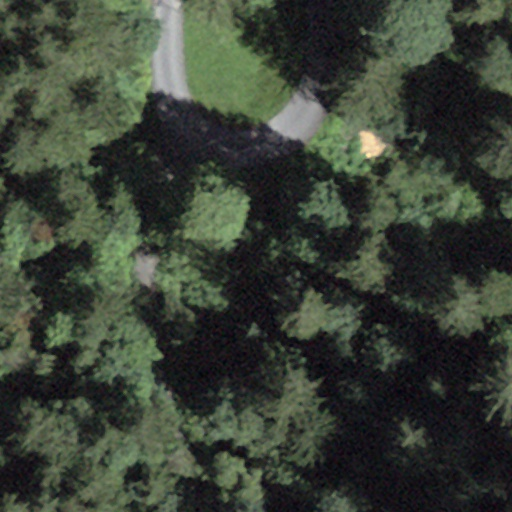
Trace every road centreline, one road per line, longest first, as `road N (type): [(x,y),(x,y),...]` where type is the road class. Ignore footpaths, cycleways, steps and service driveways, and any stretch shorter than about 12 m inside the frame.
road 1 (track): [(201,511),(185,368),(221,168)]
road 2 (track): [(320,0),(306,122),(272,158),(221,168)]
road 3 (track): [(221,168),(180,148),(168,122),(166,0)]
